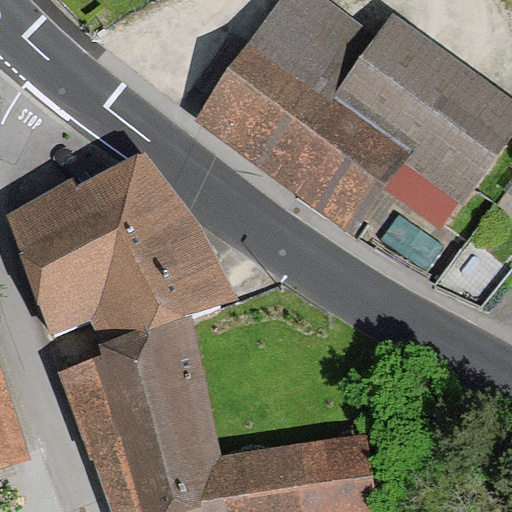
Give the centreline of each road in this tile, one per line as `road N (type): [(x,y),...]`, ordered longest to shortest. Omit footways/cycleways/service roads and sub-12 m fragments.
road 1 (secondary): [(511,384),(332,276),(45,59)]
road 2 (residential): [(0,256),(84,511)]
